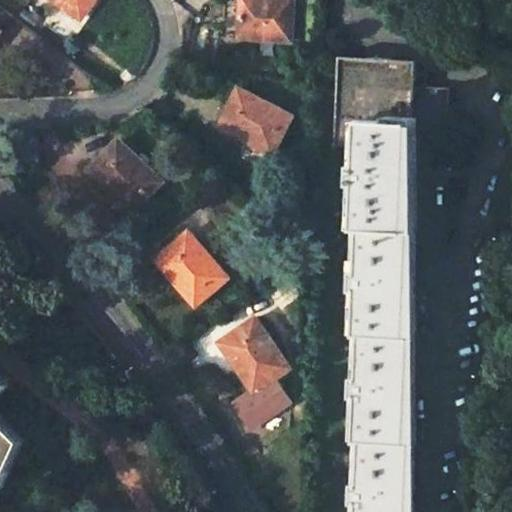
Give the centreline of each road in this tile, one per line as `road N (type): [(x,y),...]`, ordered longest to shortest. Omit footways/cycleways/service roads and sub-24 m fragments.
road 1 (unknown): [(457,69),(482,92),(489,117),(451,511)]
road 2 (unclassified): [(243,511),(97,298),(0,206)]
